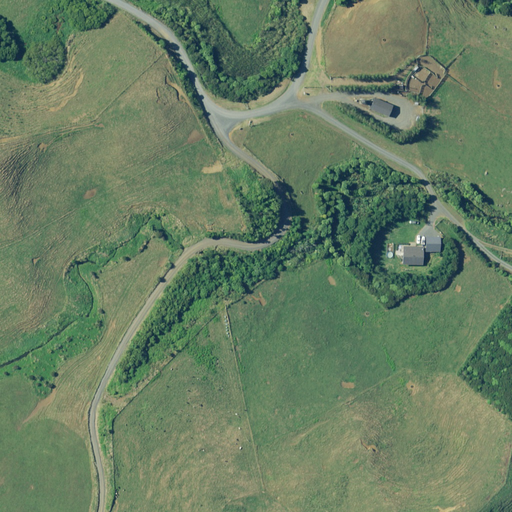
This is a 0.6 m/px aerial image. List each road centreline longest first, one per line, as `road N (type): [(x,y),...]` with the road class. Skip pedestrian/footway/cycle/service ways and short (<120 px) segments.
road 1 (unclassified): [(100,511),(94,404),(150,301),(198,245),(263,243),(285,210),(271,178),(226,140),(168,34),(116,0)]
road 2 (track): [(321,0),(310,77),(293,95),(214,115)]
